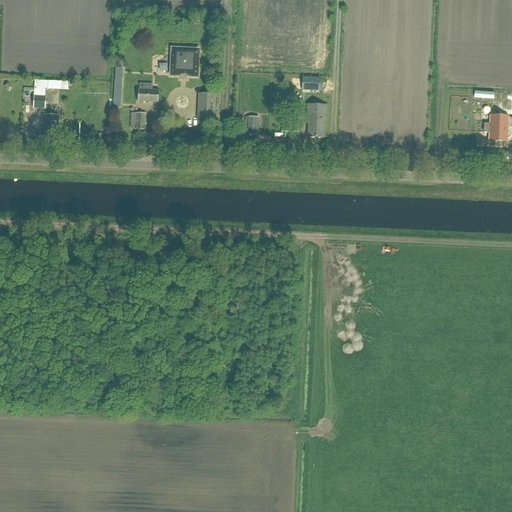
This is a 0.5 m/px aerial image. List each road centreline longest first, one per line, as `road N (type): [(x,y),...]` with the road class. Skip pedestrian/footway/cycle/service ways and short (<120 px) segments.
road 1 (track): [(511,245),(0,220)]
road 2 (tertiary): [(0,159),(511,180)]
road 3 (track): [(331,173),(339,0)]
